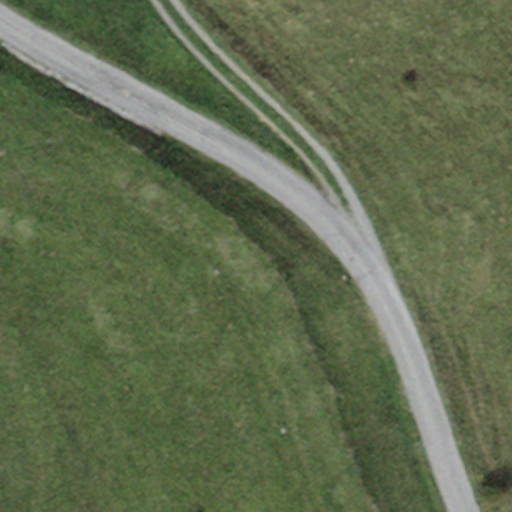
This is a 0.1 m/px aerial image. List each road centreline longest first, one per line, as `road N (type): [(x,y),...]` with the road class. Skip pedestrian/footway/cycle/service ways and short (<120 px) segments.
road 1 (residential): [(462,511),(408,353),(359,259),(245,162),(78,72),(0,15)]
road 2 (track): [(359,259),(338,181),(158,0)]
